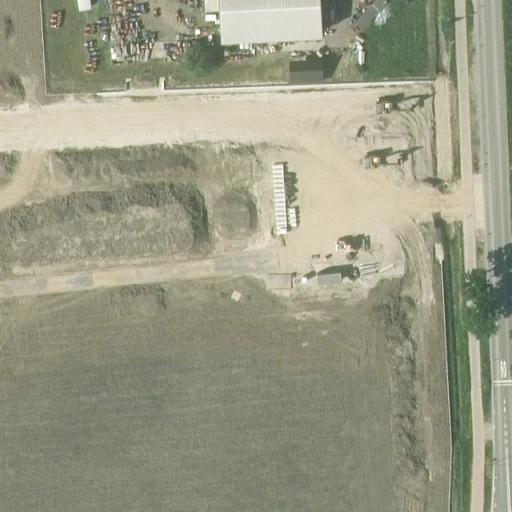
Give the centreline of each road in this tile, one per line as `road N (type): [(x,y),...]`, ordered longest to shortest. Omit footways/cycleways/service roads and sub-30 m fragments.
road 1 (unclassified): [(491,98),(0,130)]
road 2 (tertiary): [(509,511),(491,98)]
